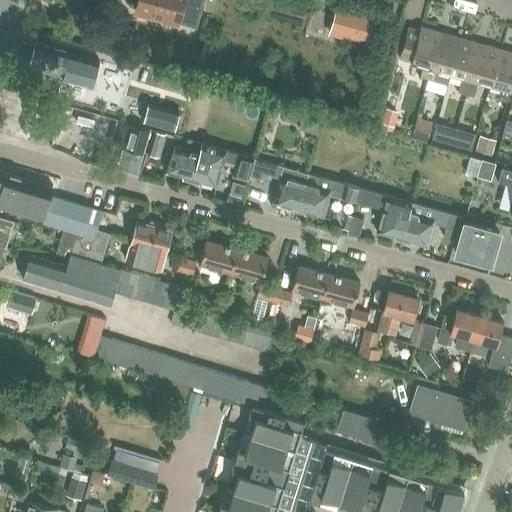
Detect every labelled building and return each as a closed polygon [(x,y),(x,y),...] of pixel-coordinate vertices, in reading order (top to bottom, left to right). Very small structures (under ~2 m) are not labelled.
[(138,0),(136,11),(196,27),(203,0),(138,0)] [(340,7),(332,38),(365,46),(373,16),(340,7)] [(427,79),(440,34),(420,28),(417,40),(405,37),(399,58),(423,65),(420,77),(427,79)] [(450,73),(460,40),(440,34),(427,79),(447,85),(450,73)] [(465,95),(479,45),(460,40),(450,73),(461,76),(457,92),(465,95)] [(35,42),(29,64),(61,73),(60,79),(92,88),(99,60),(35,42)] [(490,84),(499,51),(479,45),(465,95),(473,97),(478,81),(490,84)] [(511,54),(499,51),(490,84),(501,87),(497,99),(506,102),(511,82),(511,54)] [(52,150),(61,115),(19,103),(9,137),(52,150)] [(148,103),(142,124),(172,132),(178,112),(148,103)] [(68,105),(65,116),(84,122),(88,111),(68,105)] [(387,108),(381,127),(393,130),(399,111),(387,108)] [(417,118),(412,138),(428,142),(433,122),(417,118)] [(146,151),(155,129),(133,123),(123,149),(145,156),(146,151)] [(451,144),(456,129),(436,123),(432,138),(451,144)] [(511,139),(511,138),(511,129),(504,127),(501,136),(511,139)] [(155,129),(146,151),(160,156),(167,133),(155,129)] [(456,129),(451,144),(471,150),(475,134),(456,129)] [(481,136),(476,150),(491,154),(495,140),(481,136)] [(191,179),(202,142),(189,139),(186,148),(174,145),(168,143),(164,157),(170,158),(166,172),(191,179)] [(249,178),(254,157),(202,142),(191,179),(216,186),(223,160),(235,164),(232,176),(248,180),(249,178)] [(464,172),(476,175),(480,159),(469,156),(464,172)] [(298,209),(308,173),(254,157),(249,178),(260,181),(262,172),(280,177),(273,202),(298,209)] [(480,159),(476,175),(476,176),(490,180),(495,163),(480,159)] [(511,185),(511,196),(507,213),(511,214),(511,170),(501,167),(497,182),(511,185)] [(76,234),(94,240),(97,229),(102,211),(50,195),(53,186),(0,169),(0,204),(35,215),(33,221),(63,230),(76,234)] [(359,188),(308,173),(298,209),(323,216),(328,199),(341,202),(341,204),(353,208),(359,188)] [(401,238),(411,202),(399,199),(360,187),(356,200),(383,208),(376,231),(401,238)] [(230,195),(227,202),(241,206),(243,199),(230,195)] [(411,202),(401,238),(426,245),(434,219),(447,222),(444,236),(455,239),(462,216),(411,202)] [(352,215),(347,231),(359,234),(363,219),(352,215)] [(0,233),(12,237),(17,222),(0,216),(0,233)] [(162,268),(172,230),(136,221),(126,258),(162,268)] [(490,263),(499,232),(464,223),(455,253),(490,263)] [(76,234),(70,253),(100,262),(106,243),(109,233),(97,229),(94,240),(76,234)] [(56,252),(69,257),(70,253),(76,234),(63,230),(56,252)] [(230,271),(237,248),(206,240),(200,263),(230,271)] [(237,248),(230,271),(261,280),(268,256),(237,248)] [(174,308),(180,286),(100,262),(70,253),(69,257),(66,266),(30,254),(23,278),(109,304),(113,290),(174,308)] [(190,274),(194,261),(180,257),(176,270),(190,274)] [(323,296),(329,273),(298,265),(291,288),(323,296)] [(329,273),(323,296),(354,304),(360,281),(329,273)] [(271,300),(275,288),(259,283),(256,296),(271,300)] [(275,288),(271,300),(287,305),(291,292),(275,288)] [(32,310),(36,297),(10,289),(5,302),(32,310)] [(419,297),(389,289),(382,312),(370,308),(369,312),(357,355),(382,363),(390,332),(389,331),(396,333),(401,316),(412,320),(419,297)] [(284,335),(177,303),(172,322),(278,354),(284,335)] [(364,326),(369,312),(351,308),(348,321),(364,326)] [(470,349),(480,314),(456,308),(453,317),(445,315),(438,340),(449,344),(452,333),(458,334),(455,345),(470,349)] [(89,312),(83,331),(100,336),(101,334),(106,318),(89,312)] [(480,314),(470,349),(485,353),(488,343),(493,345),(487,367),(507,372),(511,352),(511,337),(500,334),(503,321),(480,314)] [(271,316),(268,327),(284,332),(287,321),(271,316)] [(431,351),(437,327),(424,324),(418,347),(431,351)] [(310,342),(313,330),(304,327),(299,326),(295,339),(310,342)] [(95,355),(262,407),(268,386),(101,334),(100,336),(95,355)] [(0,340),(0,360),(26,369),(34,345),(2,335),(0,340)] [(430,352),(417,361),(426,375),(439,366),(430,352)] [(94,356),(90,368),(109,374),(113,362),(94,356)] [(275,374),(272,387),(279,389),(283,376),(275,374)] [(417,376),(414,383),(418,384),(435,389),(437,382),(417,376)] [(161,378),(153,401),(181,410),(188,387),(161,378)] [(435,389),(418,384),(410,411),(442,421),(441,427),(461,433),(471,399),(470,400),(435,389)] [(492,384),(488,396),(501,400),(505,388),(492,384)] [(283,398),(279,411),(289,414),(293,401),(283,398)] [(262,407),(252,405),(218,511),(314,511),(309,509),(310,499),(319,502),(321,495),(357,506),(354,511),(456,511),(458,509),(462,511),(466,499),(461,498),(464,491),(325,447),(326,442),(299,433),(303,420),(262,407)] [(373,443),(380,420),(343,408),(336,431),(373,443)] [(63,454),(60,466),(71,469),(75,458),(63,454)] [(158,474),(135,466),(111,459),(107,475),(154,489),(158,474)] [(93,469),(90,480),(101,483),(104,473),(93,469)] [(72,476),(66,495),(80,499),(86,480),(72,476)] [(67,511),(27,500),(23,511),(67,511)] [(102,511),(104,508),(87,503),(83,511),(102,511)]
